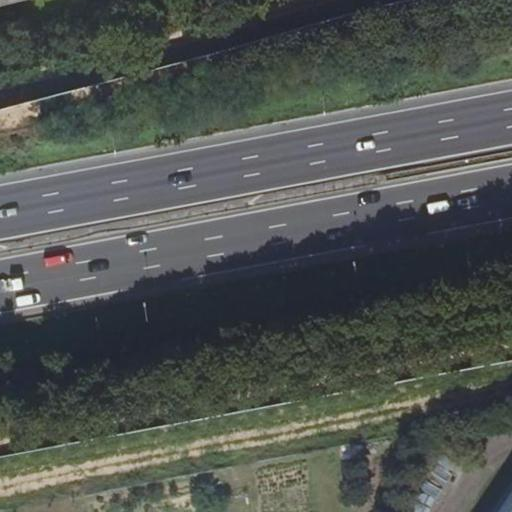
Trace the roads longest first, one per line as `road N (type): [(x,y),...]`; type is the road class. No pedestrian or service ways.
road 1 (motorway): [(511,119),(0,213)]
road 2 (motorway): [(0,285),(511,191)]
road 3 (track): [(0,77),(320,0)]
